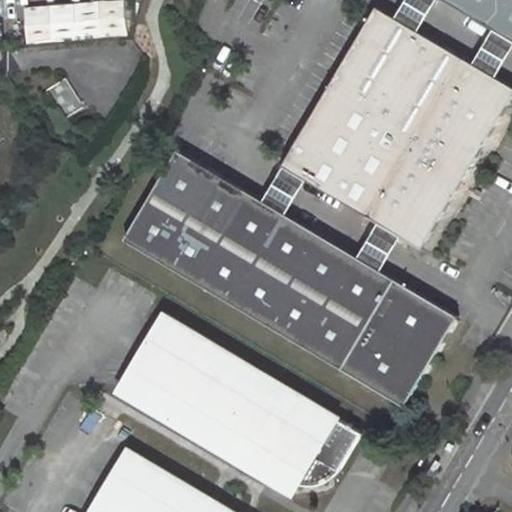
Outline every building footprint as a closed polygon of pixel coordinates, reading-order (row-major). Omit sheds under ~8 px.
[(122,0),(93,0),(20,4),(22,42),(125,36),(122,0)] [(409,0),(398,19),(399,19),(419,31),(438,0),(409,0)] [(511,0),(444,0),(496,31),(511,40),(511,0)] [(310,183),(382,227),(405,240),(426,253),(511,107),(511,88),(495,78),(474,65),(419,31),(399,19),(398,19),(380,7),(282,167),(287,170),(310,183)] [(511,40),(496,31),(474,65),(495,78),(511,51),(511,40)] [(66,78),(48,91),(67,118),(85,105),(66,78)] [(126,238),(403,408),(459,317),(385,272),(363,258),(290,215),(267,201),(182,148),(126,238)] [(287,170),(267,201),(290,215),(310,183),(287,170)] [(385,272),(405,240),(382,227),(363,258),(385,272)] [(225,435),(250,449),(243,461),(281,483),(285,477),(291,482),(298,484),(305,486),(317,485),(322,483),(330,479),(337,473),(363,429),(288,385),(282,395),(256,379),(262,370),(160,309),(116,384),(218,446),(225,435)] [(208,511),(204,510),(196,505),(202,495),(122,448),(83,511),(208,511)]
